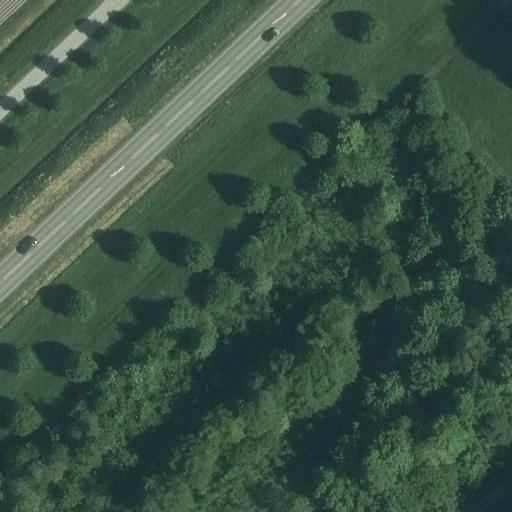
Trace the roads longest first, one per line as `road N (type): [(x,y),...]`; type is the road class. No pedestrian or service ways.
road 1 (trunk): [(0,270),(288,0)]
road 2 (unclassified): [(0,109),(116,0)]
